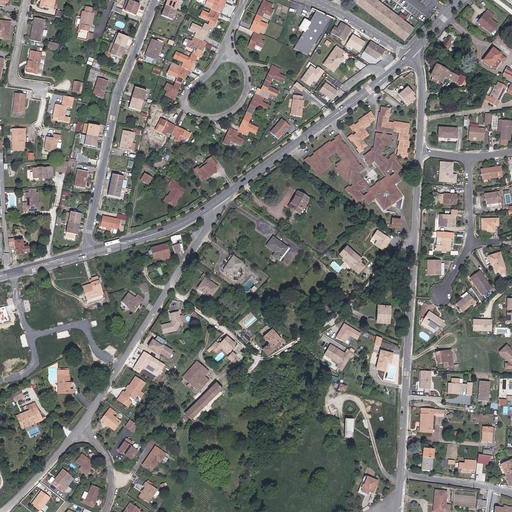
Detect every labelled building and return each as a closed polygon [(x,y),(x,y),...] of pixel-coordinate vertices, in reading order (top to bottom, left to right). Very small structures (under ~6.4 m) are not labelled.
[(45,0),(45,1),(44,1),(42,6),(54,9),(56,0),(45,0)] [(177,2),(173,0),(167,0),(164,8),(173,12),(177,2)] [(206,6),(216,11),(218,6),(216,5),(217,3),(219,4),(220,0),(203,0),(208,2),(206,6)] [(261,8),(259,7),(256,15),(262,17),(263,14),(270,16),(272,10),(269,9),(271,4),(262,0),(260,6),(262,7),(261,8)] [(351,0),(405,40),(414,28),(377,0),(351,0)] [(139,7),(130,3),(126,12),(135,16),(139,7)] [(206,25),(210,27),(213,19),(211,18),(212,16),(214,17),(216,11),(206,6),(204,12),(198,10),(195,16),(205,20),(204,24),(206,25)] [(95,13),(91,12),(93,9),(88,7),(86,11),(84,10),(82,15),(84,16),(83,19),(82,23),(83,23),(82,28),(88,30),(90,25),(91,26),(95,13)] [(173,12),(164,8),(160,17),(170,21),(173,12)] [(310,54),(329,18),(314,10),(295,46),(310,54)] [(487,10),(477,22),(491,33),(498,25),(491,19),(493,15),(487,10)] [(262,17),(256,15),(252,24),(254,24),(254,26),(252,26),(249,31),(259,34),(261,30),(264,31),(266,25),(260,22),(262,17)] [(35,21),(34,24),(31,40),(41,42),(45,19),(36,17),(35,21)] [(8,22),(0,20),(0,37),(5,39),(8,22)] [(194,37),(200,40),(203,34),(200,33),(201,31),(203,32),(206,25),(204,24),(201,23),(199,27),(189,24),(186,29),(192,31),(190,35),(194,37)] [(333,27),(329,32),(343,41),(351,29),(341,23),(337,29),(333,27)] [(264,43),(261,41),(262,36),(259,34),(249,31),(253,33),(251,38),(253,39),(253,41),(250,40),(247,48),(253,50),(255,46),(262,49),(264,43)] [(85,40),(90,42),(93,34),(87,32),(85,40)] [(352,34),(346,44),(358,52),(364,43),(352,34)] [(127,40),(119,36),(115,46),(123,50),(127,40)] [(200,40),(194,37),(192,43),(186,40),(184,46),(193,50),(191,54),(195,56),(197,57),(201,48),(198,48),(199,46),(202,47),(204,41),(200,40)] [(449,37),(441,46),(447,50),(451,45),(450,44),(453,40),(449,37)] [(370,40),(360,58),(370,65),(375,64),(381,61),(379,56),(384,50),(370,40)] [(58,50),(59,44),(48,42),(48,48),(58,50)] [(160,45),(152,42),(145,58),(154,63),(157,58),(155,56),(160,45)] [(123,50),(115,46),(111,56),(119,59),(123,50)] [(343,52),(336,47),(323,65),(334,72),(338,66),(336,65),(341,58),(339,57),(343,52)] [(491,48),(483,60),(491,66),(497,58),(501,61),(504,57),(491,48)] [(27,68),(28,68),(27,72),(37,74),(42,52),(32,50),(30,60),(29,60),(27,68)] [(186,70),(189,71),(191,65),(189,64),(190,62),(192,63),(195,56),(191,54),(188,53),(186,57),(174,52),(172,59),(180,62),(178,66),(186,70)] [(173,83),(180,86),(183,78),(180,77),(181,74),(184,75),(186,70),(178,66),(176,65),(173,71),(167,69),(165,75),(175,79),(173,83)] [(265,80),(271,82),(273,78),(275,79),(283,83),(285,77),(279,75),(282,69),(272,65),(269,70),(271,71),(270,73),(268,73),(265,80)] [(319,66),(317,68),(312,65),(302,78),(312,85),(315,81),(317,82),(325,71),(319,66)] [(431,77),(432,77),(431,80),(440,85),(441,82),(444,76),(462,85),(465,77),(448,69),(447,71),(436,65),(431,77)] [(511,78),(511,73),(505,70),(503,74),(511,78)] [(106,82),(97,79),(94,89),(95,89),(93,96),(101,98),(106,82)] [(80,91),(81,86),(82,82),(76,80),(74,91),(80,92),(81,91),(80,91)] [(261,90),(258,95),(264,97),(270,87),(269,87),(271,82),(265,80),(262,88),(264,89),(263,91),(261,90)] [(338,90),(326,81),(320,90),(332,99),(338,90)] [(173,93),(176,94),(180,86),(173,83),(171,88),(163,85),(161,90),(166,92),(163,97),(173,101),(175,97),(172,95),(173,93)] [(496,105),(505,86),(498,83),(496,86),(497,86),(491,98),(486,95),(484,99),(496,105)] [(264,98),(268,99),(270,95),(277,97),(279,91),(270,87),(264,97),(264,98)] [(409,104),(411,105),(414,103),(414,100),(411,96),(413,95),(407,87),(398,95),(407,106),(409,104)] [(132,99),(141,102),(144,91),(135,88),(132,99)] [(246,112),(253,115),(257,106),(258,107),(264,97),(258,95),(255,93),(253,98),(255,99),(254,101),(252,100),(246,112)] [(28,94),(17,94),(15,113),(24,114),(26,100),(27,100),(28,94)] [(303,96),(294,95),(291,115),(302,116),(304,101),(303,101),(303,96)] [(269,105),(263,102),(264,98),(264,97),(258,107),(266,110),(269,105)] [(132,99),(129,110),(138,112),(141,102),(132,99)] [(67,116),(68,106),(73,107),(74,102),(64,100),(63,105),(57,104),(55,116),(61,118),(61,120),(71,122),(72,117),(67,116)] [(382,131),(381,135),(375,134),(373,149),(364,155),(366,159),(365,160),(368,164),(372,162),(373,160),(383,174),(385,175),(369,188),(358,172),(359,171),(363,169),(360,164),(358,166),(355,161),(357,160),(353,154),(345,144),(343,145),(340,140),(342,139),(339,135),(335,138),(336,140),(334,142),(332,140),(313,153),(314,155),(309,159),(308,157),(305,159),(308,164),(310,162),(318,173),(319,174),(330,166),(329,165),(331,164),(326,157),(336,150),(342,160),(337,164),(338,165),(336,167),(346,181),(348,179),(353,185),(350,187),(349,185),(345,188),(347,192),(349,191),(356,201),(361,197),(361,196),(358,190),(362,187),(367,193),(364,196),(363,198),(367,203),(372,199),(371,197),(374,196),(378,202),(376,203),(383,212),(404,196),(398,189),(396,190),(391,183),(393,182),(394,183),(395,182),(399,179),(396,174),(394,173),(391,176),(386,170),(391,167),(394,171),(397,172),(401,168),(394,159),(396,158),(393,154),(389,157),(390,158),(385,162),(383,163),(381,159),(379,156),(378,157),(377,155),(378,154),(379,150),(381,150),(382,146),(389,147),(391,142),(389,142),(390,137),(384,136),(385,131),(390,133),(391,130),(399,132),(398,140),(400,141),(397,155),(401,155),(400,158),(405,159),(406,155),(404,154),(405,148),(407,149),(408,142),(406,142),(408,135),(405,134),(407,126),(407,124),(393,121),(392,123),(386,122),(387,116),(389,109),(381,107),(380,113),(380,115),(379,115),(376,130),(382,131)] [(242,128),(239,127),(238,131),(239,132),(242,133),(253,115),(246,112),(241,125),(242,125),(242,128)] [(364,130),(363,130),(362,129),(364,127),(375,119),(370,112),(359,120),(360,122),(355,126),(353,125),(350,127),(353,131),(354,130),(356,134),(354,135),(353,133),(347,138),(350,141),(352,140),(357,148),(359,150),(362,148),(365,145),(361,139),(367,135),(364,130)] [(253,115),(242,133),(247,135),(249,131),(256,134),(258,128),(249,124),(253,115)] [(166,130),(169,127),(168,126),(169,124),(160,120),(158,125),(163,127),(160,134),(161,135),(166,130)] [(282,121),(270,134),(279,142),(290,129),(282,121)] [(511,123),(500,122),(499,135),(499,140),(500,140),(499,145),(506,145),(506,141),(509,141),(511,123)] [(97,136),(99,127),(89,125),(88,134),(97,136)] [(170,127),(169,127),(166,130),(161,135),(166,137),(167,134),(171,136),(175,127),(171,125),(170,127)] [(175,127),(171,136),(176,138),(175,141),(181,144),(184,137),(188,139),(190,133),(183,131),(182,133),(180,132),(181,129),(175,127)] [(238,131),(230,127),(223,143),(228,146),(230,141),(235,143),(239,138),(237,137),(239,132),(238,131)] [(27,136),(27,129),(15,129),(14,151),(25,151),(25,143),(25,136),(27,136)] [(456,139),(456,130),(439,129),(438,138),(456,139)] [(469,129),(469,138),(483,139),(484,130),(469,129)] [(56,137),(48,136),(45,149),(51,150),(51,153),(56,154),(59,138),(62,139),(63,135),(56,133),(56,137)] [(130,152),(134,135),(124,133),(120,150),(130,152)] [(86,145),(95,147),(97,136),(88,134),(86,145)] [(193,170),(198,176),(200,174),(203,180),(216,171),(213,167),(216,165),(210,157),(205,160),(207,163),(199,169),(197,167),(193,170)] [(73,166),(77,167),(78,162),(70,160),(67,173),(71,174),(73,166)] [(199,169),(207,163),(205,160),(197,167),(199,169)] [(68,161),(56,162),(56,172),(66,172),(68,161)] [(454,163),(440,162),(439,182),(457,183),(457,175),(454,175),(454,163)] [(40,167),(34,167),(34,177),(40,177),(40,179),(44,180),(44,177),(53,177),(53,175),(53,166),(48,166),(48,167),(44,167),(44,166),(40,166),(40,167)] [(501,178),(499,168),(480,171),(482,181),(501,178)] [(77,179),(79,180),(77,187),(85,189),(88,172),(79,170),(77,179)] [(145,174),(140,181),(148,186),(153,179),(145,174)] [(112,186),(121,188),(123,179),(114,176),(112,186)] [(166,200),(165,199),(162,203),(172,210),(176,205),(175,204),(180,197),(181,198),(184,194),(177,189),(178,186),(172,181),(170,184),(164,180),(159,188),(163,191),(164,190),(170,194),(166,200)] [(109,197),(119,199),(121,188),(112,186),(109,197)] [(501,203),(500,192),(484,195),(486,206),(501,203)] [(290,208),(301,214),(304,216),(313,201),(310,199),(299,193),(290,208)] [(442,194),(442,195),(438,195),(437,204),(442,204),(442,205),(457,206),(457,195),(442,194)] [(32,217),(42,217),(42,212),(40,201),(31,201),(31,208),(32,211),(27,211),(27,218),(32,218),(32,217)] [(82,213),(73,210),(71,222),(79,224),(82,213)] [(440,215),(439,225),(454,226),(454,216),(440,215)] [(116,219),(106,217),(103,227),(120,231),(122,222),(115,221),(116,219)] [(393,218),(393,226),(401,227),(401,219),(393,218)] [(56,226),(63,227),(65,220),(57,219),(56,223),(56,226)] [(497,227),(497,220),(482,221),(483,232),(491,232),(491,227),(497,227)] [(79,224),(71,222),(69,233),(77,234),(79,224)] [(382,250),(390,237),(377,228),(371,237),(376,240),(374,244),(382,250)] [(454,239),(454,234),(438,234),(438,239),(443,239),(442,251),(451,251),(451,239),(454,239)] [(21,237),(10,238),(10,241),(16,241),(17,253),(23,253),(23,251),(29,251),(28,247),(23,247),(23,240),(22,240),(21,237)] [(177,238),(172,239),(174,251),(179,261),(184,253),(183,251),(182,251),(180,247),(179,247),(177,238)] [(278,261),(281,257),(287,249),(273,239),(267,247),(276,254),(273,258),(277,262),(278,261)] [(162,256),(165,256),(166,259),(171,258),(167,244),(152,248),(152,250),(150,251),(151,254),(153,254),(154,258),(162,256)] [(343,259),(352,267),(358,273),(365,266),(358,261),(360,259),(347,246),(340,254),(344,258),(343,259)] [(506,270),(500,253),(489,257),(492,266),(495,265),(497,272),(506,270)] [(242,263),(234,257),(224,271),(233,277),(242,263)] [(442,276),(442,261),(429,261),(429,276),(442,276)] [(479,272),(471,278),(483,295),(492,289),(486,279),(484,280),(479,272)] [(202,283),(198,289),(210,298),(218,288),(205,279),(207,277),(203,274),(199,280),(202,283)] [(92,300),(91,297),(103,294),(98,277),(92,278),(94,284),(83,286),(88,301),(92,300)] [(146,283),(138,285),(139,289),(142,289),(143,294),(149,292),(146,283)] [(128,293),(122,303),(129,307),(136,310),(142,301),(143,302),(145,298),(138,294),(135,298),(128,293)] [(469,298),(467,295),(461,299),(463,302),(456,307),(462,315),(475,305),(469,297),(469,298)] [(379,321),(387,321),(390,321),(391,306),(388,306),(378,306),(377,320),(379,321)] [(178,311),(170,312),(171,320),(169,322),(160,323),(161,332),(174,330),(180,322),(184,322),(183,316),(179,317),(178,311)] [(432,314),(427,320),(425,319),(424,320),(426,322),(433,327),(440,332),(446,323),(432,314)] [(492,320),(472,319),(472,331),(492,331),(492,320)] [(362,333),(344,323),(336,337),(345,342),(349,336),(357,340),(362,333)] [(246,333),(243,330),(239,334),(247,341),(254,335),(249,330),(246,333)] [(279,342),(280,341),(281,342),(282,340),(274,331),(271,333),(279,342)] [(268,356),(282,344),(281,342),(280,341),(279,342),(271,333),(265,338),(270,344),(262,351),(268,356)] [(153,339),(147,348),(159,355),(160,353),(169,359),(174,351),(162,344),(165,340),(157,336),(155,341),(153,339)] [(383,338),(377,336),(375,344),(381,346),(383,338)] [(234,344),(226,337),(219,345),(215,342),(210,347),(216,352),(220,347),(223,346),(229,351),(234,344)] [(345,353),(330,344),(324,355),(338,363),(336,366),(342,370),(350,356),(353,357),(355,353),(347,349),(345,353)] [(511,353),(506,347),(499,356),(509,366),(505,366),(505,373),(511,373),(511,353)] [(380,350),(376,368),(384,371),(386,362),(390,363),(393,354),(380,350)] [(456,370),(452,350),(437,353),(439,365),(444,364),(444,369),(452,367),(452,370),(456,370)] [(165,364),(144,351),(133,369),(140,373),(142,369),(144,370),(148,364),(160,372),(165,364)] [(232,351),(227,357),(231,361),(237,355),(232,351)] [(193,367),(206,378),(210,374),(197,363),(193,367)] [(210,381),(206,378),(193,367),(183,378),(199,392),(210,381)] [(430,373),(420,372),(419,390),(430,390),(430,373)] [(69,383),(69,376),(68,373),(58,373),(58,377),(60,395),(74,395),(74,391),(70,390),(70,386),(69,383)] [(124,391),(121,396),(118,400),(129,407),(132,402),(127,399),(130,395),(135,399),(145,382),(136,376),(126,392),(124,391)] [(450,393),(454,393),(462,393),(462,388),(469,388),(469,384),(462,384),(460,384),(461,379),(454,378),(454,384),(451,384),(450,393)] [(491,382),(481,381),(480,401),(490,401),(491,382)] [(186,414),(192,420),(219,393),(223,390),(217,384),(217,383),(186,414)] [(15,402),(24,398),(21,390),(11,394),(15,402)] [(30,420),(39,416),(33,402),(32,399),(25,402),(27,405),(28,408),(16,414),(19,424),(30,419),(30,420)] [(445,410),(429,409),(421,408),(420,415),(419,431),(432,432),(432,430),(435,430),(436,416),(444,416),(445,410)] [(111,410),(106,416),(103,421),(106,423),(116,431),(122,423),(114,417),(116,414),(111,410)] [(133,432),(138,425),(129,420),(125,427),(133,432)] [(355,422),(345,422),(345,440),(355,441),(355,422)] [(494,442),(495,428),(485,427),(485,431),(487,432),(486,441),(494,442)] [(135,445),(127,439),(119,451),(123,454),(124,454),(132,459),(138,451),(133,447),(135,445)] [(161,462),(166,454),(157,448),(156,447),(147,461),(144,466),(152,471),(159,461),(161,462)] [(425,457),(424,469),(435,469),(436,458),(437,449),(426,448),(425,457)] [(77,461),(81,465),(79,468),(87,474),(95,464),(83,454),(77,461)] [(472,470),(477,471),(478,462),(466,461),(465,465),(461,464),(460,470),(464,470),(464,472),(472,472),(472,470)] [(73,476),(65,470),(54,485),(62,491),(63,490),(66,492),(70,486),(68,484),(73,476)] [(373,496),(374,494),(379,482),(366,477),(364,477),(358,494),(368,497),(370,495),(373,496)] [(144,488),(146,489),(140,498),(148,504),(152,499),(157,491),(147,485),(144,488)] [(93,486),(87,500),(95,504),(97,499),(96,499),(100,489),(93,486)] [(436,511),(445,511),(447,493),(435,491),(434,504),(435,504),(435,511),(436,511)] [(40,510),(50,499),(42,493),(33,505),(40,510)] [(486,506),(487,497),(479,496),(478,503),(481,503),(481,506),(486,506)] [(93,509),(95,504),(87,500),(84,505),(93,509)]
